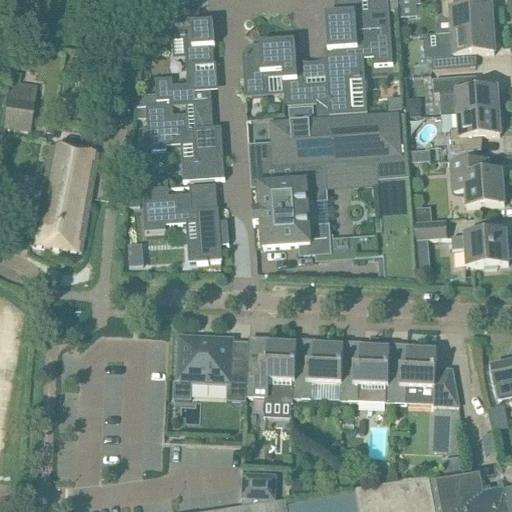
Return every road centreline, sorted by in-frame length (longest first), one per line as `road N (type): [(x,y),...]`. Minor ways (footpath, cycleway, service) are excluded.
road 1 (residential): [(245,302),(227,5)]
road 2 (residential): [(252,302),(511,312)]
road 3 (residential): [(110,205),(127,0)]
